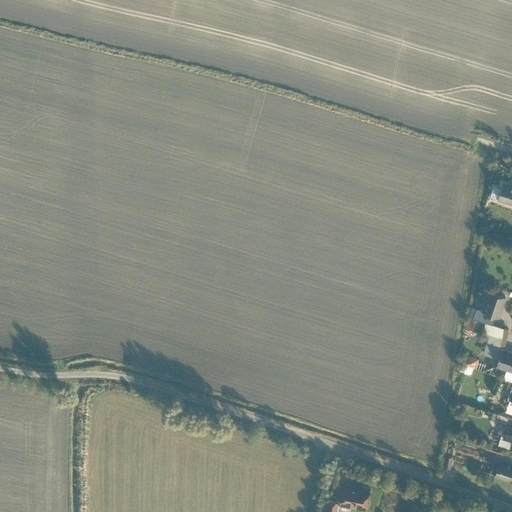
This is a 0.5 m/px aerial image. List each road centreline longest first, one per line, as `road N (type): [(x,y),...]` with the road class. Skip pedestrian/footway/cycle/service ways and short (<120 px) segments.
road 1 (residential): [(231,416),(511,511)]
road 2 (unclassified): [(0,368),(150,385),(231,416)]
